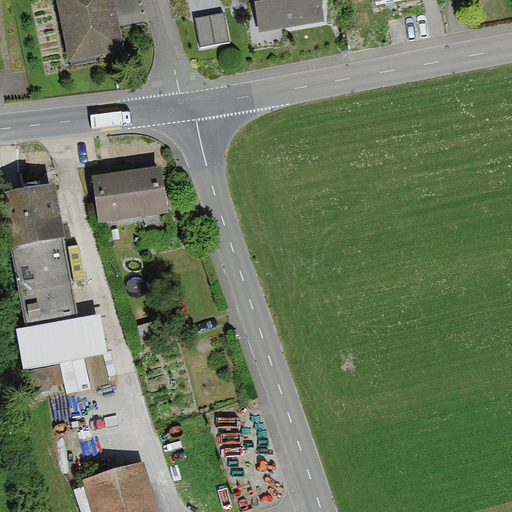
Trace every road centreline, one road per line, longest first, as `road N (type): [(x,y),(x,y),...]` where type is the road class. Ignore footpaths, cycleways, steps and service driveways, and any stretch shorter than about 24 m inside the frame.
road 1 (tertiary): [(185,108),(318,511)]
road 2 (tertiary): [(185,108),(511,46)]
road 3 (tertiary): [(0,128),(185,108)]
